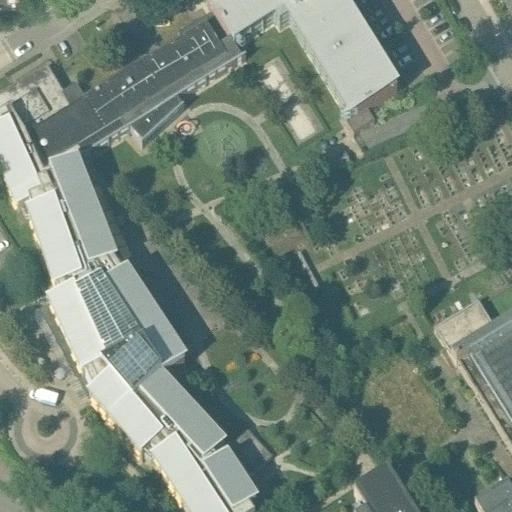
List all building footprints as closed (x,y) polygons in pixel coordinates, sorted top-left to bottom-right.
[(290,26),(351,124),(368,114),(397,96),(388,81),(383,84),(370,64),(375,61),(358,32),(353,35),(340,15),(345,12),(337,0),(218,0),(207,7),(214,18),(234,50),(236,49),(275,24),(280,32),(290,26)] [(201,21),(178,36),(182,43),(86,103),(77,88),(64,96),(47,69),(0,98),(0,180),(5,192),(8,191),(19,215),(30,210),(33,218),(29,220),(57,297),(60,304),(50,309),(50,310),(42,313),(90,401),(91,403),(90,403),(143,465),(152,457),(157,464),(153,467),(183,511),(255,511),(256,511),(242,489),(260,477),(257,474),(272,461),(248,435),(233,448),(231,446),(223,454),(161,386),(163,384),(163,385),(185,370),(178,359),(190,350),(135,275),(128,279),(88,193),(85,194),(76,170),(82,168),(81,165),(130,134),(143,148),(141,150),(142,150),(184,112),(184,111),(182,112),(177,105),(232,71),(246,62),(245,61),(242,63),(234,50),(214,18),(203,25),(201,21)] [(375,125),(368,114),(351,124),(347,127),(354,139),(375,125)] [(290,192),(350,168),(345,156),(285,181),(290,192)] [(281,181),(266,187),(272,201),(287,195),(281,181)] [(511,322),(497,331),(480,304),(436,332),(459,369),(460,368),(511,452),(511,322)] [(364,511),(363,511),(411,511),(390,478),(356,499),(364,511)] [(511,511),(511,485),(477,507),(480,511),(511,511)]
